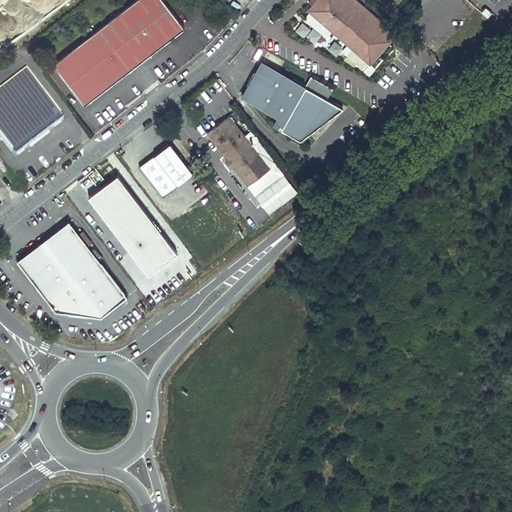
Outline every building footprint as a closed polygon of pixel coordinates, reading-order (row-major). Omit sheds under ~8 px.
[(161,0),(137,0),(108,22),(141,59),(183,28),(161,0)] [(317,0),(315,3),(377,55),(392,38),(388,35),(390,33),(379,23),(376,26),(344,0),(317,0)] [(344,0),(376,26),(379,23),(381,21),(356,0),(344,0)] [(377,55),(315,3),(309,10),(370,63),(377,55)] [(108,22),(54,64),(84,104),(141,59),(108,22)] [(304,37),(309,28),(300,22),(295,31),(304,37)] [(397,43),(392,38),(377,55),(370,63),(375,68),(397,43)] [(263,64),(244,99),(280,118),(275,127),(303,142),(345,109),(328,100),(334,90),(312,77),(306,88),(263,64)] [(25,73),(0,92),(0,139),(14,158),(62,122),(25,73)] [(272,169),(230,115),(208,133),(229,160),(234,167),(250,187),(272,169)] [(172,145),(141,169),(164,199),(196,176),(172,145)] [(234,167),(229,160),(226,162),(232,169),(234,167)] [(116,175),(89,199),(146,275),(179,253),(116,175)] [(127,297),(69,221),(42,241),(16,261),(36,287),(44,298),(55,311),(67,313),(100,317),(101,317),(127,297)] [(40,239),(14,259),(16,261),(42,241),(40,239)] [(196,241),(184,250),(191,260),(204,251),(196,241)] [(16,261),(14,263),(34,289),(36,287),(16,261)] [(34,289),(30,292),(38,303),(42,300),(44,298),(36,287),(34,289)] [(44,298),(42,300),(52,313),(55,311),(44,298)]
